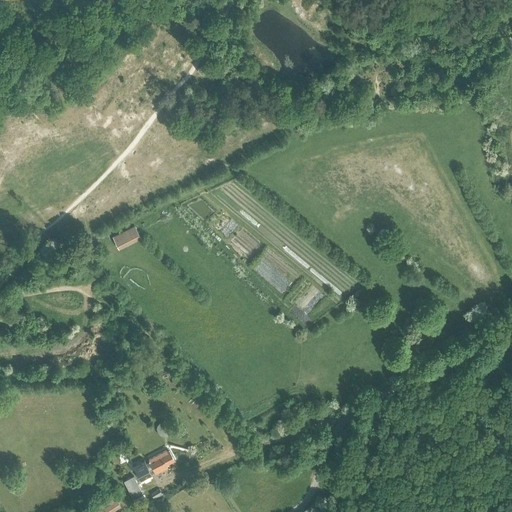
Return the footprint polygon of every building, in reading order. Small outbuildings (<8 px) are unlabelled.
[(118,248),(139,237),(134,227),(113,237),(118,248)] [(164,437),(170,433),(162,421),(156,425),(164,437)] [(144,459),(133,465),(140,480),(152,474),(151,473),(155,471),(156,473),(167,467),(165,464),(174,459),(169,450),(167,451),(166,449),(149,459),(149,460),(146,462),(144,459)] [(135,498),(141,495),(132,473),(123,477),(128,487),(130,486),(135,498)] [(159,489),(151,494),(154,498),(162,494),(159,489)] [(111,511),(121,506),(116,499),(103,508),(104,509),(102,510),(103,511),(111,511)]
